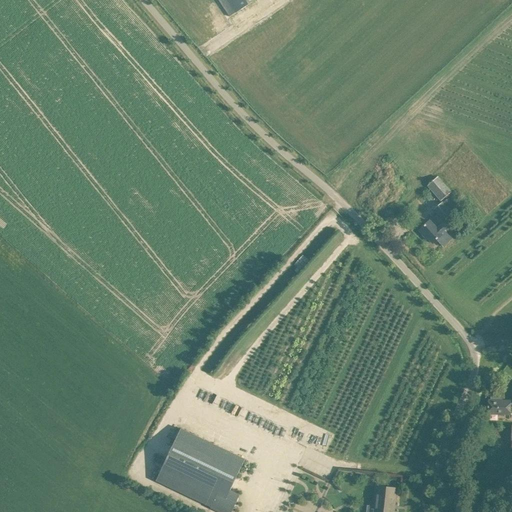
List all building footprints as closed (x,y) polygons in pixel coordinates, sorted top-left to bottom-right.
[(219,0),(230,17),(236,13),(255,0),(219,0)] [(452,193),(438,177),(428,186),(442,201),(452,193)] [(446,201),(435,210),(438,214),(444,221),(447,225),(458,215),(446,201)] [(436,228),(430,221),(430,220),(426,223),(419,230),(424,236),(425,235),(433,243),(437,239),(444,246),(451,240),(453,238),(446,231),(449,229),(443,222),(436,228)] [(488,400),(488,415),(511,415),(511,400),(488,400)] [(220,511),(232,511),(241,494),(231,490),(241,470),(176,439),(167,459),(156,481),(211,507),(211,508),(220,511)] [(393,511),(396,488),(376,486),(373,511),(393,511)]
